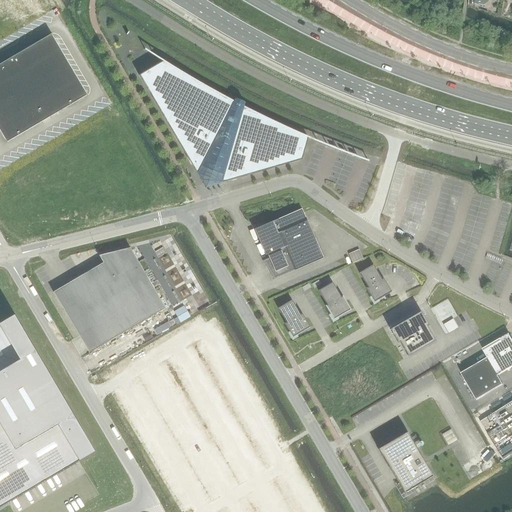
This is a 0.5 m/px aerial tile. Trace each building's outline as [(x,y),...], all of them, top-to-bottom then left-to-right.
[(0,131),(7,143),(87,95),(83,94),(51,39),(51,35),(23,51),(0,64),(0,131)] [(162,62),(145,51),(144,53),(161,63),(162,62)] [(162,62),(161,63),(139,76),(196,174),(205,189),(220,184),(301,160),(307,140),(307,138),(290,131),(271,122),(248,111),(248,110),(243,107),(245,103),(234,99),(233,102),(228,99),(228,100),(218,95),(194,81),(181,73),(172,68),(162,62)] [(368,162),(307,138),(307,140),(368,163),(368,162)] [(267,224),(254,230),(262,249),(264,248),(268,258),(262,261),(274,280),(323,259),(303,214),(302,209),(267,224)] [(98,325),(109,342),(165,309),(139,265),(137,266),(128,249),(112,253),(99,256),(103,263),(53,293),(79,336),(98,325)] [(363,259),(359,251),(359,250),(349,254),(352,263),(363,259)] [(381,279),(373,265),(359,273),(367,287),(366,288),(374,303),(391,292),(383,278),(381,279)] [(318,281),(312,285),(314,289),(321,285),(318,281)] [(318,291),(327,305),(325,306),(333,320),(350,310),(342,296),(340,297),(332,283),(318,291)] [(308,284),(302,288),(304,292),(311,288),(308,284)] [(284,324),(293,338),(310,328),(301,314),(300,315),(291,301),(278,309),(286,323),(284,324)] [(186,311),(176,316),(177,318),(174,320),(177,325),(180,323),(190,317),(186,311)] [(408,357),(435,341),(427,327),(429,326),(420,312),(390,330),(398,344),(400,343),(408,357)] [(13,317),(0,324),(0,507),(93,453),(13,317)] [(443,325),(448,333),(458,328),(453,319),(443,325)] [(98,325),(79,336),(88,353),(109,342),(98,325)] [(461,373),(476,400),(503,384),(498,376),(511,367),(511,339),(509,334),(482,349),(487,358),(461,373)] [(511,401),(480,422),(488,434),(500,427),(507,438),(511,435),(511,401)] [(442,435),(448,446),(457,440),(451,429),(442,435)] [(407,432),(378,449),(404,494),(433,477),(407,432)]
